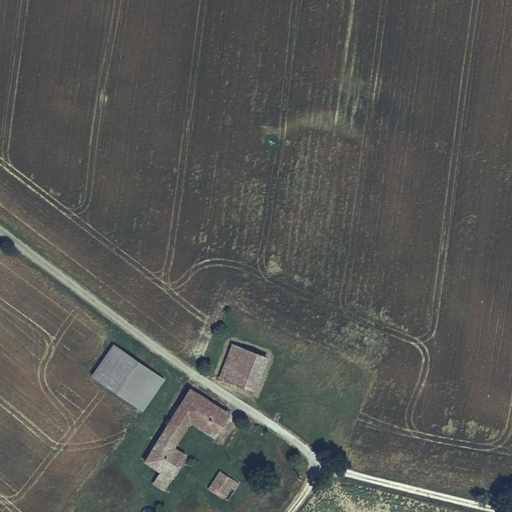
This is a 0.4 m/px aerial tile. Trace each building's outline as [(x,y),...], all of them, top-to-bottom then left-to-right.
[(269,360),(231,345),(218,377),(255,394),(269,360)] [(165,381),(113,346),(91,375),(143,413),(165,381)] [(230,415),(188,389),(142,464),(157,474),(171,482),(186,457),(174,450),(189,426),(214,441),(230,415)] [(240,484),(219,471),(208,489),(228,501),(240,484)] [(171,482),(157,474),(152,485),(164,493),(171,482)]
